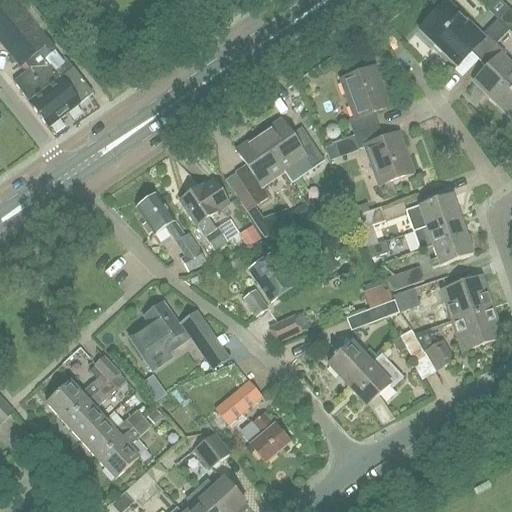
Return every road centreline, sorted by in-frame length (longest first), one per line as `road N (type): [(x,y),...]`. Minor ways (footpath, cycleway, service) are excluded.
road 1 (residential): [(351,462),(262,351),(148,262),(101,210)]
road 2 (tertiary): [(66,173),(325,0)]
road 3 (residential): [(351,462),(511,379)]
road 4 (residential): [(508,197),(419,75)]
